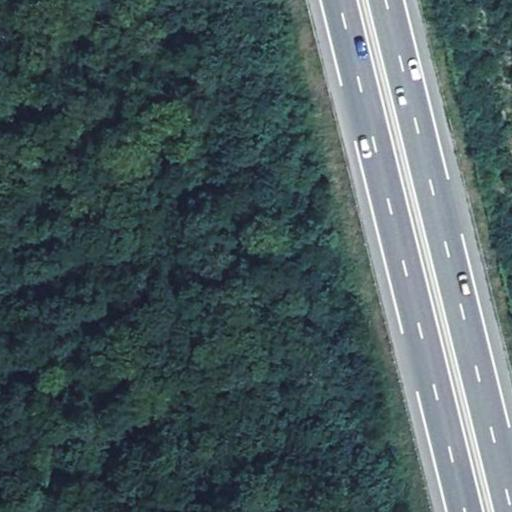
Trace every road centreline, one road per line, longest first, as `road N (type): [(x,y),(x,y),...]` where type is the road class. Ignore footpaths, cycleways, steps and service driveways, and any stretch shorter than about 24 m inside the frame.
road 1 (motorway): [(340,0),(465,511)]
road 2 (motorway): [(511,511),(386,0)]
